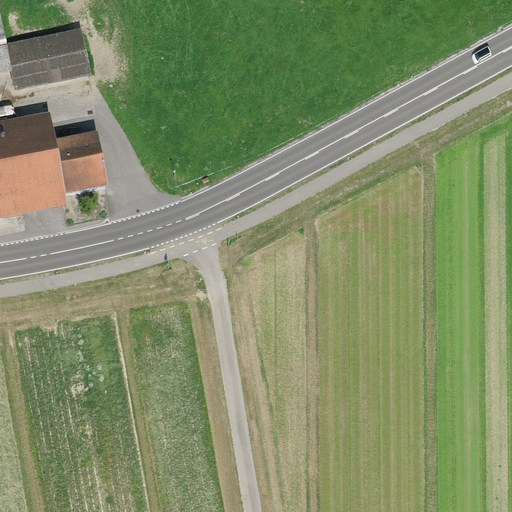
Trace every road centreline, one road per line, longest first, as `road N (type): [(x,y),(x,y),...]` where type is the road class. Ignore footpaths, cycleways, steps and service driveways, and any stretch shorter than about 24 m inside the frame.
road 1 (secondary): [(511,47),(190,218),(0,262)]
road 2 (track): [(247,511),(212,276),(190,218)]
road 3 (track): [(144,233),(102,110)]
